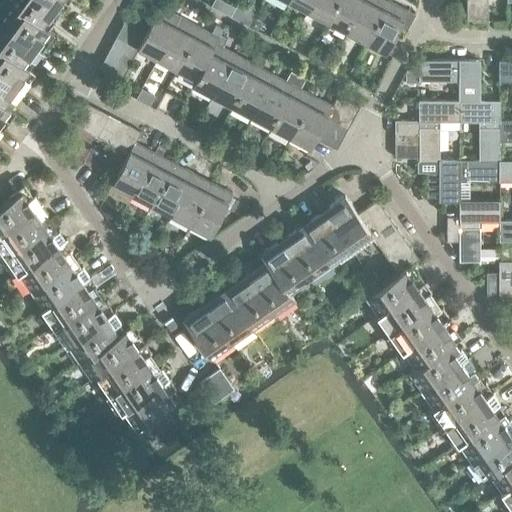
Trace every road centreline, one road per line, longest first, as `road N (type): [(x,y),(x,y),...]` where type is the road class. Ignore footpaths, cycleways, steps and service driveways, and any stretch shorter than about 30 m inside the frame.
road 1 (residential): [(511,357),(360,146)]
road 2 (residential): [(290,191),(75,78)]
road 3 (residential): [(148,293),(42,144)]
road 4 (residential): [(148,293),(290,191)]
road 5 (residential): [(360,146),(416,35)]
